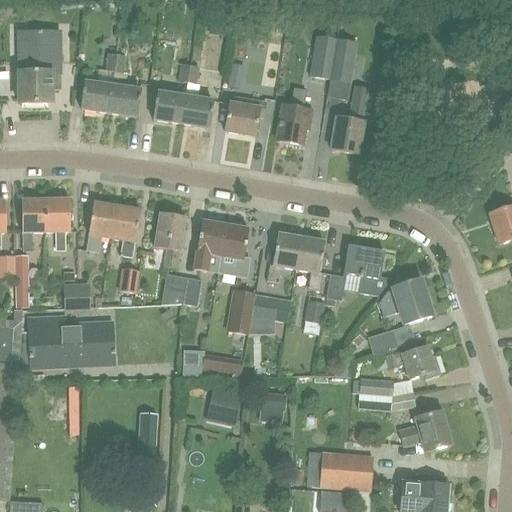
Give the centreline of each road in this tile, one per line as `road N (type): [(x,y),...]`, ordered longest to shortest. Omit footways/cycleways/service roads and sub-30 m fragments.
road 1 (residential): [(430,220),(400,207),(129,157),(0,150)]
road 2 (residential): [(503,511),(507,461),(498,397),(463,273),(430,220)]
